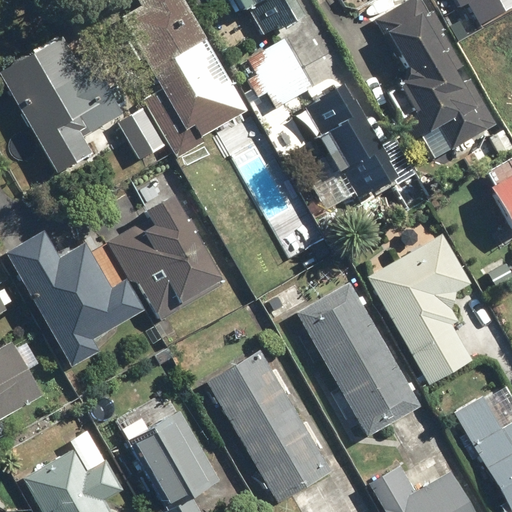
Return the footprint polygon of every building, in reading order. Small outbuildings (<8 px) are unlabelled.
[(133,0),(137,5),(117,17),(157,88),(141,98),(175,158),(203,142),(199,135),(244,110),(180,0),(133,0)] [(289,0),(231,0),(240,14),(254,6),(271,34),(300,16),(289,0)] [(418,0),(404,0),(373,17),(406,78),(381,92),(407,139),(434,125),(447,149),(494,124),(469,77),(456,84),(449,71),(461,65),(431,10),(426,13),(418,0)] [(511,0),(458,0),(499,72),(511,64),(511,0)] [(57,35),(0,67),(0,84),(51,174),(87,154),(78,137),(118,114),(98,78),(85,85),(57,35)] [(282,37),(245,58),(254,73),(244,79),(255,98),(265,93),(273,108),(310,87),(282,37)] [(321,53),(302,62),(313,84),(332,75),(321,53)] [(317,100),(304,108),(318,131),(309,137),(330,173),(342,166),(359,195),(389,178),(394,186),(413,174),(390,134),(372,144),(337,83),(314,96),(317,100)] [(139,107),(114,121),(136,160),(161,146),(139,107)] [(511,169),(483,187),(510,234),(511,233),(511,169)] [(145,217),(103,242),(127,282),(132,280),(155,319),(217,282),(166,198),(142,212),(145,217)] [(38,229),(0,251),(0,253),(65,368),(94,351),(88,339),(138,311),(118,277),(104,285),(80,241),(53,256),(38,229)] [(441,233),(365,276),(427,385),(472,359),(437,300),(469,282),(441,233)] [(295,281),(265,298),(277,319),(307,303),(295,281)] [(417,407),(346,283),(294,312),(364,437),(417,407)] [(10,341),(0,347),(0,419),(41,396),(10,341)] [(328,469),(255,349),(202,381),(275,501),(328,469)] [(511,511),(511,419),(499,427),(481,395),(452,411),(509,511),(511,511)] [(217,480),(178,410),(115,445),(152,511),(199,511),(190,495),(217,480)] [(85,470),(73,449),(22,478),(41,511),(110,511),(104,500),(123,489),(106,459),(85,470)] [(470,511),(447,471),(412,491),(397,464),(366,482),(382,511),(470,511)]
